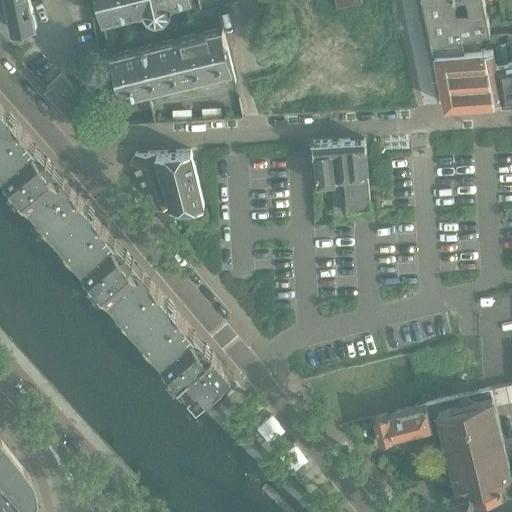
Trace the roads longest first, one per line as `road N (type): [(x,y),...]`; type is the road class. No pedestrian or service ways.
road 1 (unclassified): [(370,511),(81,169)]
road 2 (residential): [(431,118),(307,133),(125,140),(81,169)]
road 3 (tertiary): [(85,506),(0,391)]
road 4 (unclassified): [(81,169),(0,78)]
road 5 (residential): [(406,0),(431,118)]
